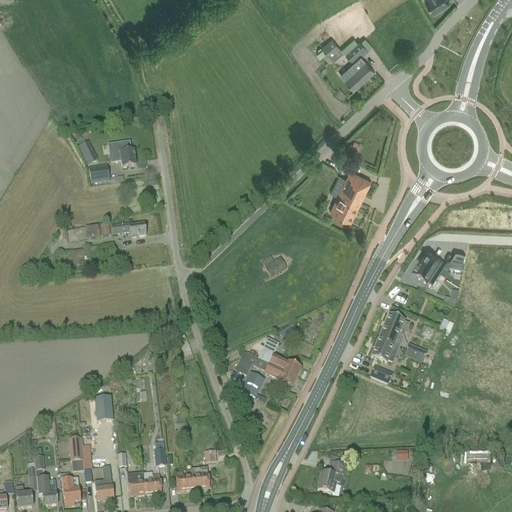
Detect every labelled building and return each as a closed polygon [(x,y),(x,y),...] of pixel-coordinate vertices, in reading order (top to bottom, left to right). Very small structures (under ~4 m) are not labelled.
[(449,4),(446,0),(426,0),(430,4),(428,5),(431,11),(433,10),(435,13),(449,4)] [(322,48),(334,61),(344,53),(332,39),(322,48)] [(346,54),(352,60),(361,53),(364,55),(369,50),(360,41),(346,54)] [(341,75),(348,83),(355,90),(375,71),(361,57),(341,75)] [(92,158),(108,156),(107,146),(99,147),(98,142),(91,143),(92,158)] [(353,145),(349,143),(346,148),(357,153),(360,148),(353,145)] [(135,168),(133,152),(130,152),(129,144),(116,146),(117,154),(109,156),(110,165),(120,163),(121,170),(135,168)] [(94,169),(88,170),(90,185),(96,184),(108,183),(106,168),(94,169)] [(331,212),(351,222),(371,181),(351,171),(331,212)] [(76,231),(67,232),(69,244),(78,242),(110,237),(108,225),(76,231)] [(112,237),(129,235),(129,240),(145,238),(144,226),(128,228),(128,226),(111,229),(112,237)] [(58,255),(59,265),(57,266),(58,269),(84,265),(84,258),(113,254),(112,246),(82,250),(83,251),(58,255)] [(428,250),(411,277),(426,287),(426,286),(431,289),(443,271),(447,274),(448,272),(461,275),(466,254),(456,252),(451,259),(450,264),(446,263),(443,261),(443,260),(428,250)] [(264,268),(271,279),(286,270),(279,259),(264,268)] [(444,299),(442,304),(454,309),(457,293),(451,292),(449,300),(444,299)] [(388,315),(379,337),(388,341),(387,345),(398,349),(408,326),(403,324),(404,322),(388,315)] [(278,336),(283,343),(296,334),(292,327),(278,336)] [(388,341),(379,337),(370,358),(386,365),(387,363),(391,365),(398,349),(387,345),(388,341)] [(267,340),(257,361),(296,379),(301,370),(287,363),(286,365),(272,359),(278,346),(267,340)] [(416,357),(413,362),(421,365),(425,354),(408,346),(405,352),(416,357)] [(403,358),(413,362),(416,357),(405,352),(403,358)] [(295,382),(296,379),(257,361),(243,355),(234,373),(246,378),(251,367),(264,374),(264,376),(292,389),(295,382)] [(368,378),(387,386),(391,376),(372,368),(368,378)] [(241,394),(254,400),(263,381),(250,375),(241,394)] [(176,417),(177,428),(185,427),(184,416),(176,417)] [(68,441),(70,464),(82,463),(82,455),(81,448),(81,440),(68,441)] [(90,447),(81,448),(82,455),(90,455),(90,447)] [(396,452),(396,461),(408,461),(408,451),(396,452)] [(490,464),(489,451),(464,452),(464,465),(490,464)] [(163,452),(153,453),(155,469),(165,468),(163,452)] [(203,454),(205,465),(216,464),(215,453),(203,454)] [(118,467),(118,469),(126,469),(125,456),(117,456),(118,467)] [(33,460),(35,473),(44,472),(43,459),(33,460)] [(332,496),(332,498),(337,498),(340,489),(338,488),(342,468),(330,465),(327,477),(320,475),(316,492),(321,494),(324,495),(324,494),(332,496)] [(106,469),(101,469),(103,483),(102,483),(104,502),(113,501),(112,490),(111,490),(110,474),(107,475),(106,469)] [(190,471),(191,477),(193,492),(209,491),(206,469),(190,471)] [(36,493),(35,480),(34,471),(27,471),(29,493),(36,493)] [(83,471),(84,485),(91,484),(90,471),(83,471)] [(193,492),(191,477),(182,478),(182,474),(175,475),(177,494),(193,492)] [(145,497),(143,483),(142,475),(126,477),(129,499),(145,497)] [(59,482),(61,482),(62,492),(64,506),(65,509),(74,508),(73,505),(80,504),(78,491),(72,491),(70,481),(69,481),(68,476),(59,477),(59,482)] [(152,482),(143,483),(145,497),(161,496),(159,477),(152,478),(152,482)] [(48,489),(47,483),(47,478),(35,480),(36,493),(37,493),(37,498),(41,498),(42,508),(57,507),(56,496),(55,488),(48,489)] [(104,502),(102,483),(94,484),(96,503),(104,502)] [(3,484),(5,497),(13,496),(11,484),(3,484)] [(15,497),(17,511),(32,510),(30,495),(22,496),(22,489),(14,489),(15,497)]
